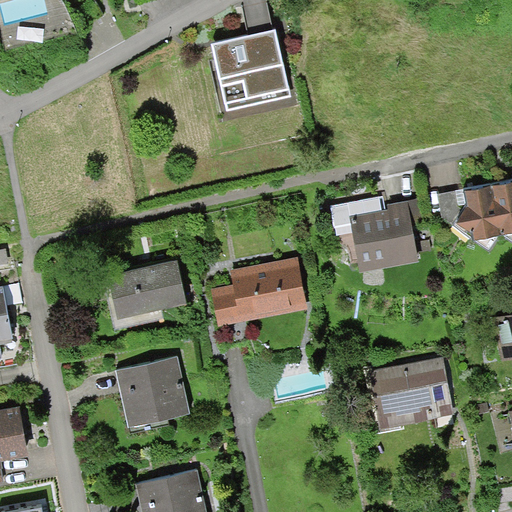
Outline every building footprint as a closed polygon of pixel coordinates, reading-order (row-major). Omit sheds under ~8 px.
[(275,27),(211,42),(227,111),(291,96),(275,27)] [(511,179),(438,193),(441,218),(489,251),(500,234),(511,242),(511,179)] [(326,207),(331,240),(348,238),(353,270),(410,261),(405,231),(420,229),(415,200),(383,205),(382,198),(326,207)] [(230,285),(206,289),(213,329),(311,312),(301,256),(227,268),(230,285)] [(173,264),(100,279),(107,316),(180,301),(173,264)] [(1,287),(0,287),(0,342),(11,341),(1,287)] [(511,318),(485,325),(493,361),(511,357),(511,318)] [(175,360),(111,373),(121,425),(185,413),(175,360)] [(447,360),(368,372),(377,431),(456,418),(447,360)] [(15,408),(0,411),(0,484),(4,484),(0,465),(0,462),(25,458),(15,408)] [(204,511),(194,468),(130,483),(136,511),(204,511)]
